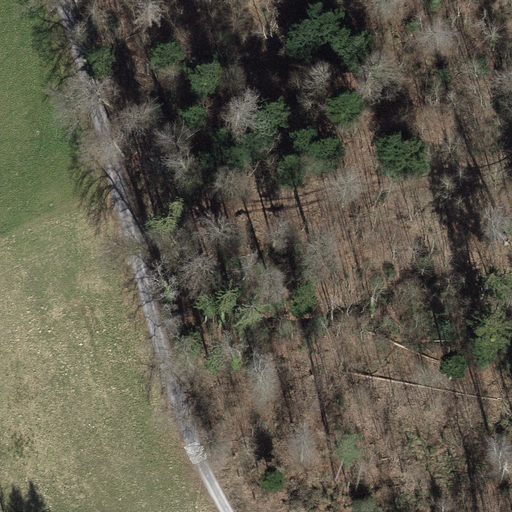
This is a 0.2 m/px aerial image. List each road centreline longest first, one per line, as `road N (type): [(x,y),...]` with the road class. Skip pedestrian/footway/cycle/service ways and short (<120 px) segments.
road 1 (track): [(56,0),(161,348),(228,511)]
road 2 (track): [(128,231),(353,182),(498,164),(511,154)]
